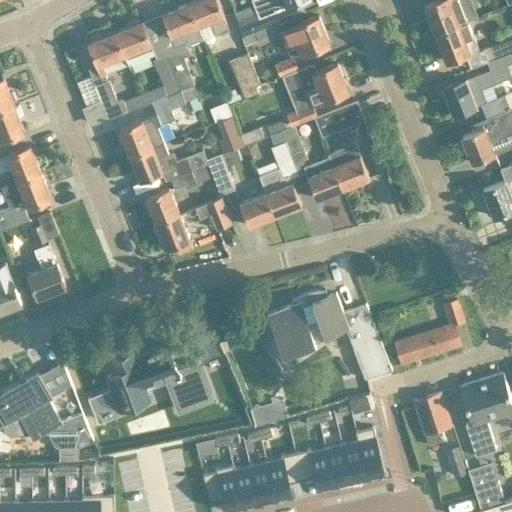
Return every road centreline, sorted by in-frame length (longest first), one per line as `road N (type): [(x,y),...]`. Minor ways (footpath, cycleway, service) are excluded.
road 1 (residential): [(137,292),(441,224)]
road 2 (residential): [(137,292),(31,23)]
road 3 (residential): [(441,224),(353,0)]
road 4 (residential): [(377,385),(491,350),(504,324)]
road 5 (residential): [(0,346),(137,292)]
